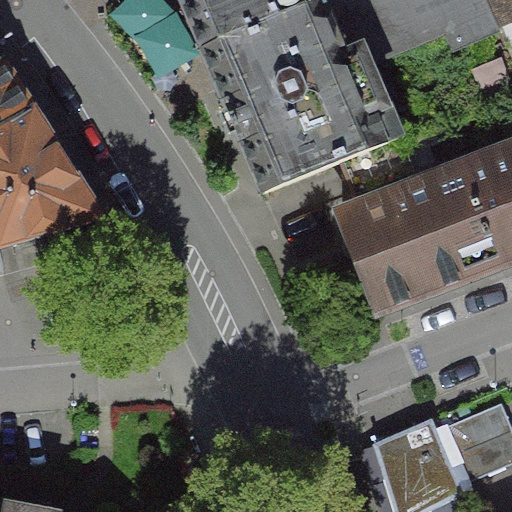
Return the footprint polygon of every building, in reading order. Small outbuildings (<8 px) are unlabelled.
[(185,0),(207,52),(331,0),(185,0)] [(233,115),(369,59),(366,51),(354,56),(331,0),(207,52),(233,115)] [(488,0),(331,0),(354,56),(366,51),(369,59),(449,25),(457,43),(499,26),(488,0)] [(511,0),(488,0),(499,26),(511,20),(511,0)] [(509,103),(511,101),(511,56),(421,93),(436,132),(509,103)] [(369,59),(233,115),(267,198),(343,166),(403,141),(369,59)] [(0,135),(37,115),(3,62),(0,63),(0,135)] [(0,247),(105,219),(37,115),(0,135),(0,247)] [(415,170),(403,141),(343,166),(355,195),(415,170)] [(511,149),(345,215),(384,312),(511,261),(511,149)] [(511,464),(511,426),(501,400),(451,421),(475,479),(511,464)] [(426,425),(389,441),(419,510),(457,493),(426,425)]
